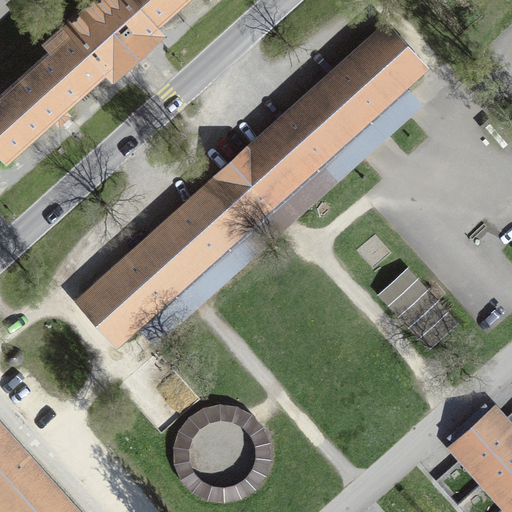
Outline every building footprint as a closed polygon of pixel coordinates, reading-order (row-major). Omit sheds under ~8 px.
[(0,97),(0,151),(7,159),(107,70),(113,77),(161,35),(154,27),(185,0),(94,0),(66,25),(73,32),(0,97)] [(118,341),(422,68),(385,28),(82,299),(118,341)] [(407,262),(377,290),(428,344),(458,315),(407,262)] [(13,348),(11,349),(9,350),(8,351),(7,353),(6,354),(6,356),(6,358),(6,359),(6,361),(7,363),(9,364),(10,365),(12,366),(13,366),(16,366),(18,365),(20,364),(22,362),(23,360),(24,357),(23,355),(22,352),(21,351),(18,349),(16,348),(13,348)] [(256,490),(267,476),(272,459),(271,442),(264,426),(252,413),(237,406),(220,403),(203,407),(188,417),(178,430),(172,447),(173,464),(180,480),(192,493),(207,501),(225,503),(241,499),(256,490)] [(457,443),(453,447),(511,511),(511,429),(495,410),(491,413),(485,406),(451,437),(457,443)] [(76,511),(0,426),(0,509),(2,511),(76,511)]
